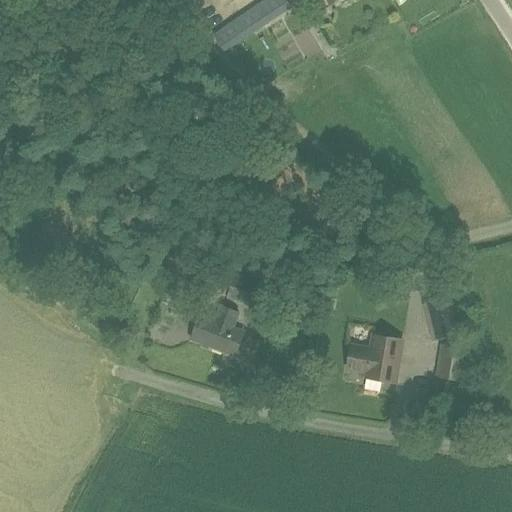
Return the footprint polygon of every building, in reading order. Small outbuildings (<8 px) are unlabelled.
[(292,10),(285,0),(270,0),(214,38),(225,54),(292,10)] [(304,0),(302,2),(311,15),(322,9),(316,0),(304,0)] [(266,288),(221,268),(214,286),(231,292),(229,298),(254,309),(257,304),(267,307),(273,292),(266,288)] [(455,298),(432,304),(441,339),(464,333),(455,298)] [(201,315),(192,340),(236,356),(243,338),(232,334),(235,327),(234,327),(239,313),(221,306),(216,320),(201,315)] [(352,344),(348,368),(367,372),(367,377),(396,382),(403,339),(374,335),(371,348),(352,344)] [(467,349),(443,345),(438,376),(462,380),(467,349)]
